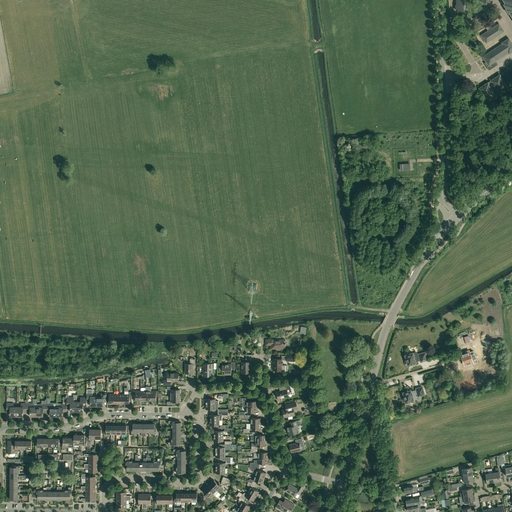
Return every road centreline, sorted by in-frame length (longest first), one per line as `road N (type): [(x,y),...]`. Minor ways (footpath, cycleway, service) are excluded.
road 1 (residential): [(104,511),(103,488),(112,479),(190,484),(202,476),(198,416),(186,414)]
road 2 (residential): [(186,414),(1,427)]
road 3 (tertiary): [(371,381),(394,313),(455,220)]
road 4 (unclassified): [(445,171),(438,0)]
